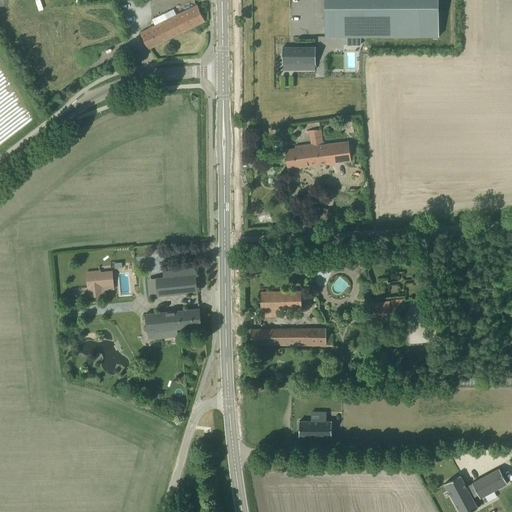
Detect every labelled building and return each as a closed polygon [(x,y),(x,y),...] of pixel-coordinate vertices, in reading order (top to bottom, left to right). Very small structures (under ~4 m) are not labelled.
[(325,0),(326,37),(439,37),(439,0),(325,0)] [(141,33),(144,40),(148,49),(205,21),(198,5),(141,33)] [(294,64),(294,70),(315,69),(315,63),(316,63),(316,47),(282,47),(282,64),(283,64),(283,70),(284,70),(284,64),(294,64)] [(311,147),(308,147),(285,150),(288,168),(351,160),(349,141),(322,145),(320,128),(309,129),(311,147)] [(313,194),(310,206),(321,209),(324,196),(313,194)] [(163,277),(156,278),(158,296),(198,292),(196,268),(163,272),(163,277)] [(88,288),(114,286),(113,271),(101,272),(101,270),(86,272),(88,288)] [(302,309),(301,291),(261,292),(261,317),(276,317),(276,309),(302,309)] [(385,300),(365,302),(367,320),(387,318),(386,315),(406,313),(404,299),(385,301),(385,300)] [(177,329),(202,326),(200,308),(145,314),(147,332),(166,330),(167,337),(178,336),(177,329)] [(251,344),(279,344),(280,346),(325,345),(325,328),(251,329),(251,344)] [(379,362),(383,367),(388,374),(398,366),(393,359),(389,354),(379,362)] [(127,388),(133,379),(127,376),(121,385),(127,388)] [(299,421),(299,438),(332,438),(332,421),(326,421),(311,421),(299,421)] [(467,488),(466,486),(460,476),(460,475),(444,483),(459,511),(469,511),(472,511),(477,508),(477,507),(472,498),(478,495),(480,498),(485,496),(494,491),(507,483),(499,468),(472,483),(473,485),(467,488)]
